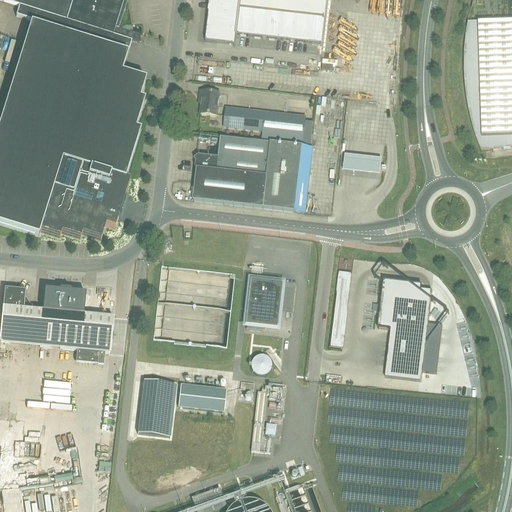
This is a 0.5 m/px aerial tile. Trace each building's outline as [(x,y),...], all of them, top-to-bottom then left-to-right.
[(0,0),(19,7),(20,7),(112,36),(111,36),(112,37),(112,36),(115,27),(119,28),(127,0),(0,0)] [(209,13),(208,12),(208,14),(209,14),(238,17),(239,10),(240,3),(213,0),(209,0),(209,1),(210,1),(209,13)] [(239,0),(240,3),(239,10),(253,12),(254,0),(239,0)] [(268,0),(254,0),(253,12),(267,13),(268,0)] [(283,0),(268,0),(267,13),(282,15),(283,0)] [(298,0),(283,0),(282,15),(296,17),(298,0)] [(312,0),(298,0),(296,17),(310,18),(312,0)] [(327,0),(312,0),(310,18),(325,20),(327,0)] [(140,100),(146,81),(122,74),(132,42),(112,36),(112,37),(111,36),(112,36),(20,7),(19,7),(16,17),(32,22),(31,24),(30,24),(0,121),(0,225),(38,238),(40,233),(59,239),(61,235),(80,241),(81,236),(100,242),(105,227),(115,230),(117,222),(118,220),(118,219),(113,217),(118,199),(124,201),(126,193),(130,181),(125,180),(140,132),(136,130),(145,102),(140,100)] [(238,17),(236,32),(236,37),(250,38),(253,12),(239,10),(238,17)] [(267,13),(253,12),(250,38),(264,40),(267,13)] [(282,15),(267,13),(264,40),(279,42),(282,15)] [(238,17),(209,14),(207,28),(236,32),(238,17)] [(296,17),(282,15),(279,42),(293,43),(296,17)] [(310,18),(296,17),(293,43),(307,45),(310,18)] [(325,20),(310,18),(307,45),(322,46),(325,20)] [(511,20),(467,22),(466,32),(465,36),(464,42),(464,46),(464,55),(464,60),(463,65),(464,69),(464,75),(464,79),(465,87),(465,91),(466,96),(467,102),(467,106),(469,111),(470,116),(472,124),(474,132),(475,135),(481,152),(511,147),(511,20)] [(206,41),(205,41),(205,43),(235,46),(236,37),(236,32),(207,28),(206,41)] [(249,93),(249,82),(224,82),(224,94),(249,93)] [(200,115),(217,117),(220,94),(200,92),(200,99),(202,100),(200,115)] [(305,119),(306,118),(226,109),(224,129),(263,134),(262,141),(302,145),(305,119)] [(295,214),(302,148),(261,143),(221,139),(218,159),(198,157),(194,160),(197,165),(193,202),(273,211),(295,214)] [(384,161),(347,157),(345,173),(382,177),(384,161)] [(184,254),(189,251),(185,243),(179,246),(184,254)] [(421,291),(422,286),(410,284),(405,281),(404,282),(407,284),(383,281),(377,329),(404,332),(399,370),(386,369),(385,378),(421,383),(431,302),(435,304),(431,300),(432,292),(421,291)] [(276,329),(281,285),(250,282),(245,326),(276,329)] [(2,309),(0,333),(0,343),(110,354),(113,319),(79,316),(81,295),(66,294),(66,292),(55,291),(55,293),(40,291),(38,312),(23,311),(3,309),(2,309)] [(167,438),(173,385),(143,382),(137,434),(167,438)] [(225,391),(180,386),(178,408),(223,413),(225,391)] [(282,401),(283,390),(265,388),(264,390),(267,391),(266,396),(269,397),(269,399),(282,401)] [(104,401),(102,414),(116,416),(117,403),(104,401)] [(49,428),(50,413),(16,411),(15,420),(28,421),(28,425),(4,423),(4,415),(0,414),(0,434),(50,438),(49,444),(58,445),(58,439),(63,440),(64,429),(49,428)] [(278,432),(278,421),(268,421),(268,432),(278,432)] [(270,454),(271,442),(264,441),(265,439),(262,439),(261,442),(260,442),(260,444),(251,443),(250,452),(270,454)] [(112,487),(102,487),(103,496),(113,495),(112,487)] [(195,511),(211,511),(226,507),(219,489),(191,499),(195,511)] [(267,511),(264,508),(258,504),(251,503),(244,503),(238,505),(232,509),(228,511),(267,511)]
